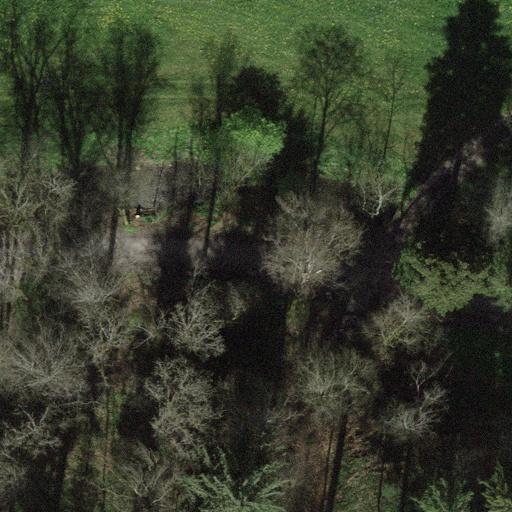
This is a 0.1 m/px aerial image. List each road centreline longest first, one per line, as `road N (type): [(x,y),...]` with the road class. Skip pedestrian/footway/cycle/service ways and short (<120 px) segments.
road 1 (track): [(0,282),(94,242),(511,303)]
road 2 (track): [(375,279),(511,129)]
